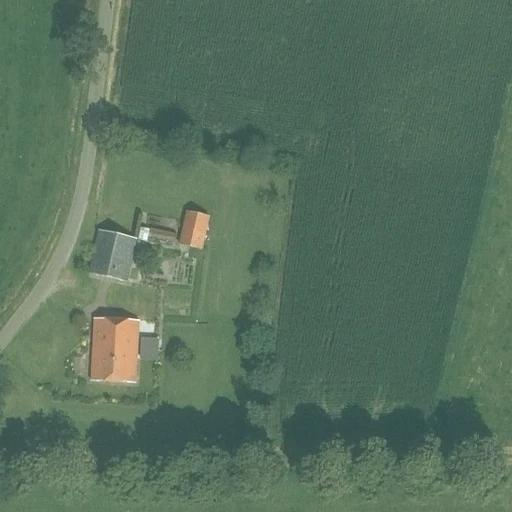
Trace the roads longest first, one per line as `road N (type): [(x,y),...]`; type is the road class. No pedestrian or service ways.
road 1 (track): [(511,460),(0,458)]
road 2 (unclassified): [(0,342),(71,229),(106,0)]
